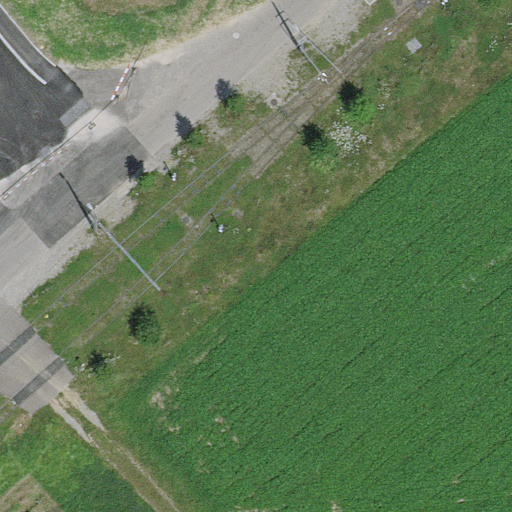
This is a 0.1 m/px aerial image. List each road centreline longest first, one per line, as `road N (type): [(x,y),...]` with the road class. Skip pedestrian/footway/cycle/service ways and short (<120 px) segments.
road 1 (residential): [(90,174),(301,0)]
road 2 (track): [(168,511),(0,328)]
road 3 (residential): [(90,174),(0,65)]
road 4 (residential): [(0,255),(90,174)]
